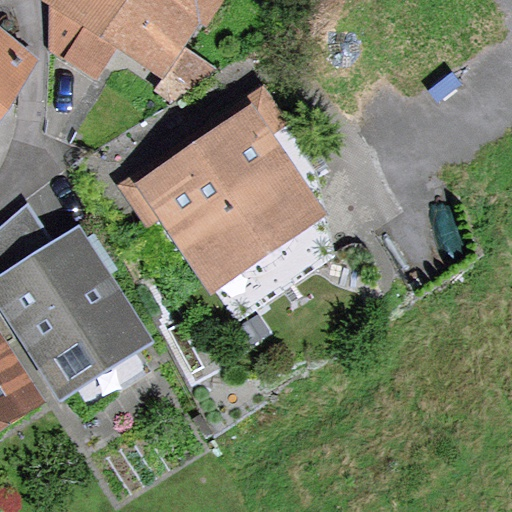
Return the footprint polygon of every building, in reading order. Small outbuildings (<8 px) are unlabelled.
[(119,37),(163,65),(207,0),(53,0),(49,6),(57,11),(49,21),(49,47),(95,75),(119,37)] [(367,0),(352,11),(408,95),(507,29),(487,0),(367,0)] [(0,101),(4,97),(22,64),(0,45),(0,101)] [(155,189),(211,272),(302,210),(246,127),(155,189)] [(146,363),(131,340),(134,337),(75,244),(0,292),(60,385),(63,383),(78,406),(146,363)] [(0,411),(19,399),(0,368),(0,411)]
